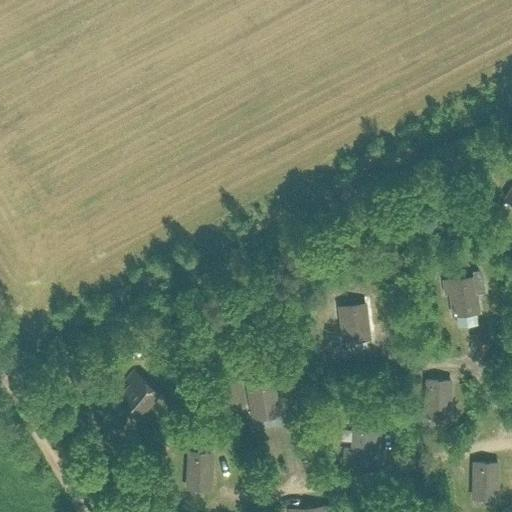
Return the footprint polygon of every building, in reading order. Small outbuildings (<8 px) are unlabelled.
[(511,200),(511,185),(510,185),(503,195),(511,200)] [(453,313),(478,310),(474,274),(448,278),(453,313)] [(343,340),(369,337),(364,301),(339,304),(343,340)] [(138,416),(159,391),(134,370),(127,378),(131,382),(125,388),(123,387),(115,397),(138,416)] [(253,417),(279,413),(272,377),(247,382),(253,417)] [(449,415),(450,380),(426,379),(425,414),(449,415)] [(375,459),(377,424),(353,423),(351,458),(375,459)] [(210,487),(212,452),(188,451),(186,486),(210,487)] [(496,496),(497,461),(473,461),(472,496),(496,496)]
